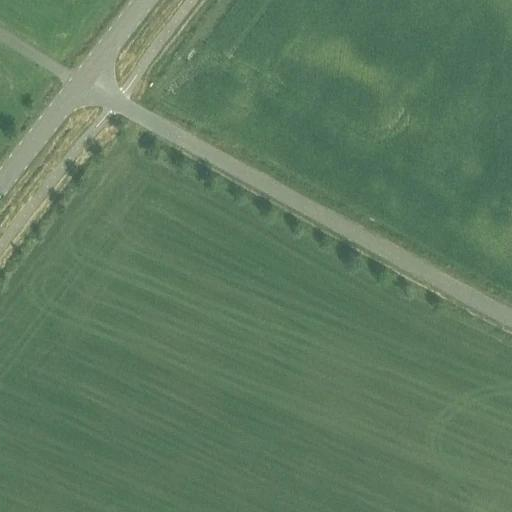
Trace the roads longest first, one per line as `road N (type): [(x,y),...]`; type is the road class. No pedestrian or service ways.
road 1 (unclassified): [(79,84),(511,309)]
road 2 (tertiary): [(0,185),(79,84)]
